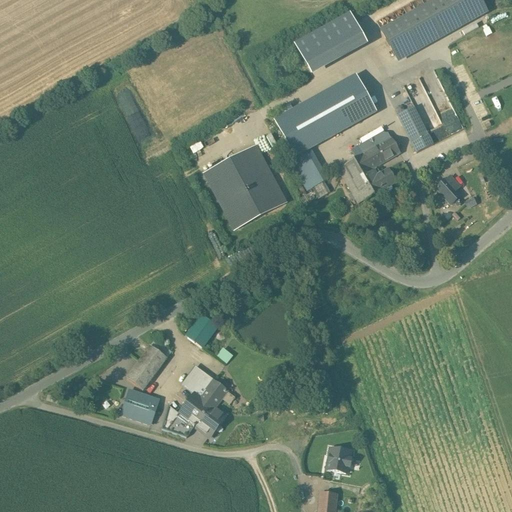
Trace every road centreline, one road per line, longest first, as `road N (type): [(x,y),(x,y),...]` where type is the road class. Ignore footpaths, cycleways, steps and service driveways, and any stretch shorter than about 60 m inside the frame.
road 1 (unclassified): [(511,216),(430,281),(405,280),(334,238),(304,239),(20,398)]
road 2 (unclassified): [(20,398),(190,448),(248,455),(257,468)]
